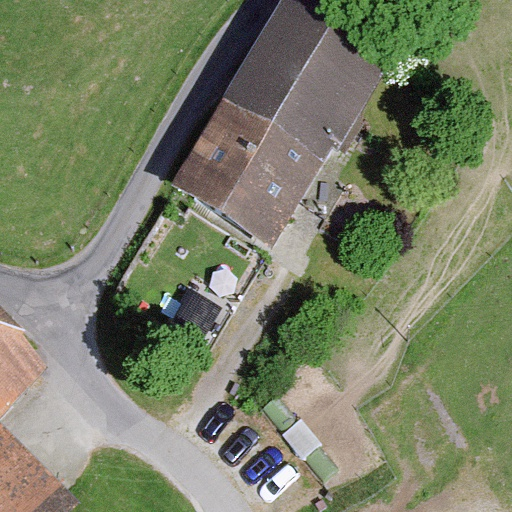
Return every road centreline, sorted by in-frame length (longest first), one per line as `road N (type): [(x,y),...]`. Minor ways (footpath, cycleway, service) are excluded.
road 1 (unclassified): [(63,311),(107,254),(261,0)]
road 2 (unclassified): [(63,311),(99,385),(227,511)]
